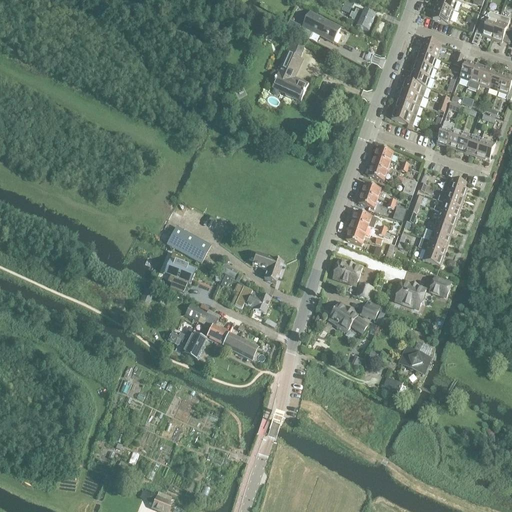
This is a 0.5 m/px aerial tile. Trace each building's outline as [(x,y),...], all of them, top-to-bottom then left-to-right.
[(454,12),(457,2),(450,0),(437,0),(436,6),(454,12)] [(450,22),(454,12),(436,6),(432,16),(450,22)] [(362,14),(357,11),(357,13),(356,13),(355,15),(352,13),(350,18),(353,19),(352,21),(358,24),(356,28),(369,33),(376,17),(363,11),(362,14)] [(492,41),(500,17),(490,14),(480,21),(472,45),(479,47),(482,37),(492,41)] [(309,16),(303,29),(313,34),(314,32),(334,43),(341,29),(319,19),(318,20),(309,16)] [(509,45),(511,36),(511,32),(507,31),(510,21),(500,17),(492,41),(502,44),(503,43),(509,45)] [(478,20),(473,19),(468,32),(473,34),(478,20)] [(298,34),(301,27),(290,22),(287,28),(298,34)] [(422,44),(419,54),(437,60),(442,47),(426,41),(424,45),(422,44)] [(279,75),(273,89),(286,95),(285,97),(293,100),(293,99),(301,103),(309,86),(301,82),(300,83),(290,78),(295,67),(297,68),(300,60),(305,49),(292,43),(287,54),(286,53),(277,74),(279,75)] [(419,54),(415,63),(434,70),(437,60),(419,54)] [(461,68),(465,57),(457,54),(453,66),(455,67),(461,68)] [(470,83),(476,65),(466,62),(460,80),(470,83)] [(415,63),(412,73),(430,79),(434,70),(415,63)] [(478,91),(479,86),(486,68),(476,65),(470,83),(468,88),(478,91)] [(489,90),(495,72),(486,68),(479,86),(489,90)] [(499,93),(505,75),(495,72),(489,90),(499,93)] [(412,73),(409,82),(427,89),(427,88),(432,90),(435,82),(430,80),(430,79),(412,73)] [(511,102),(511,98),(511,77),(505,75),(499,93),(509,97),(507,100),(511,102)] [(405,81),(402,91),(423,98),(427,89),(409,82),(405,81)] [(402,91),(398,100),(420,108),(423,98),(402,91)] [(447,107),(449,99),(442,97),(440,104),(447,107)] [(398,100),(395,110),(417,118),(420,108),(398,100)] [(444,114),(447,107),(440,104),(437,112),(444,114)] [(459,114),(461,108),(451,104),(449,110),(459,114)] [(395,110),(391,120),(409,126),(413,128),(417,118),(395,110)] [(447,148),(453,130),(455,126),(444,124),(437,144),(447,148)] [(456,151),(463,133),(453,130),(447,148),(456,151)] [(466,155),(472,137),(463,133),(456,151),(466,155)] [(476,158),(482,140),(472,137),(466,155),(476,158)] [(486,162),(492,144),(482,140),(476,158),(486,162)] [(390,164),(393,154),(379,149),(375,159),(390,164)] [(387,173),(390,164),(375,159),(372,168),(387,173)] [(383,183),(387,173),(372,168),(369,178),(383,183)] [(413,197),(418,184),(399,178),(398,182),(403,184),(403,185),(406,188),(404,194),(413,197)] [(465,200),(468,190),(465,189),(467,185),(448,178),(442,193),(447,194),(465,200)] [(427,187),(425,187),(421,185),(418,192),(424,194),(427,187)] [(378,201),(381,191),(366,186),(363,196),(378,201)] [(461,210),(465,200),(447,194),(443,204),(461,210)] [(374,211),(378,201),(363,196),(359,206),(374,211)] [(420,206),(423,199),(417,197),(414,204),(420,206)] [(417,216),(420,206),(414,204),(410,214),(417,216)] [(461,210),(443,204),(441,210),(436,208),(435,212),(440,213),(458,220),(461,210)] [(353,223),(369,228),(374,230),(377,220),(357,213),(353,223)] [(454,229),(458,220),(440,213),(436,223),(454,229)] [(409,217),(407,223),(411,225),(413,226),(417,216),(410,214),(409,217)] [(365,238),(369,228),(353,223),(350,232),(365,238)] [(451,239),(454,229),(436,223),(433,233),(451,239)] [(175,227),(165,245),(200,265),(210,246),(175,227)] [(451,239),(433,233),(430,231),(429,235),(432,236),(430,242),(448,248),(451,239)] [(362,247),(365,238),(350,232),(347,242),(362,247)] [(444,258),(448,248),(430,242),(426,252),(444,258)] [(390,260),(395,248),(390,246),(385,258),(390,260)] [(379,259),(382,252),(377,250),(374,257),(379,259)] [(441,268),(444,258),(426,252),(423,262),(441,268)] [(182,265),(184,261),(171,254),(169,259),(168,258),(167,260),(168,261),(163,273),(169,276),(166,283),(177,289),(178,287),(184,289),(186,285),(189,286),(190,284),(188,283),(194,270),(190,268),(182,265)] [(256,255),(252,266),(259,269),(267,271),(264,281),(276,285),(283,264),(271,260),(263,258),(256,255)] [(340,261),(334,279),(357,287),(363,269),(340,261)] [(226,277),(230,270),(223,266),(219,273),(226,277)] [(231,280),(225,276),(220,287),(226,290),(231,280)] [(433,284),(430,293),(447,299),(450,290),(452,285),(435,279),(433,284)] [(403,281),(396,302),(420,311),(427,290),(403,281)] [(244,304),(246,305),(252,292),(237,285),(234,293),(236,294),(235,298),(231,306),(241,310),(244,304)] [(368,302),(373,290),(361,286),(356,298),(368,302)] [(148,309),(154,293),(144,290),(139,306),(148,309)] [(246,305),(246,306),(253,310),(253,311),(264,316),(271,300),(252,292),(246,305)] [(368,302),(361,317),(368,320),(368,319),(375,321),(379,311),(370,307),(372,304),(368,302)] [(339,307),(329,321),(339,328),(337,330),(346,336),(347,333),(348,334),(351,328),(363,336),(368,328),(357,320),(358,319),(359,318),(355,315),(347,310),(340,305),(339,307)] [(207,315),(205,314),(190,307),(184,319),(197,325),(199,321),(212,328),(211,330),(206,327),(201,337),(206,340),(222,348),(221,349),(224,350),(231,336),(215,328),(220,317),(208,312),(207,315)] [(380,325),(385,313),(380,311),(376,323),(380,325)] [(171,334),(168,341),(185,350),(182,355),(198,362),(207,343),(192,335),(190,339),(180,334),(178,337),(176,336),(174,335),(171,334)] [(251,363),(258,349),(231,336),(224,350),(227,352),(227,351),(251,363)] [(428,361),(432,352),(419,345),(414,355),(407,352),(401,365),(424,376),(431,363),(428,361)] [(176,358),(180,360),(181,357),(176,354),(170,351),(168,355),(176,358)] [(376,361),(379,354),(372,351),(369,359),(376,361)] [(363,362),(358,359),(355,360),(351,367),(358,371),(363,362)] [(367,369),(374,369),(374,361),(366,361),(367,369)] [(385,391),(384,392),(401,396),(402,395),(405,388),(389,381),(385,391)] [(121,494),(125,485),(117,482),(114,491),(121,494)] [(154,511),(168,511),(172,504),(156,497),(150,510),(154,511)]
